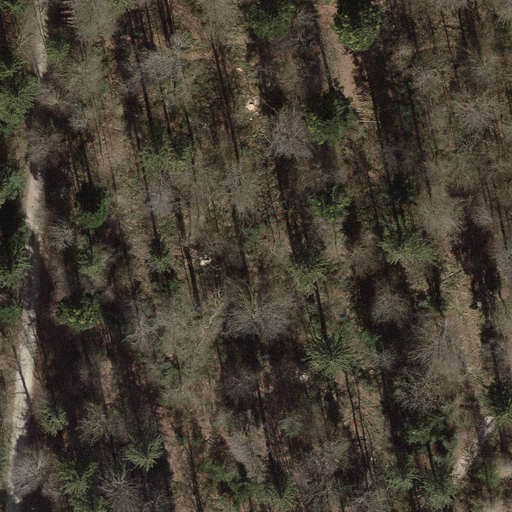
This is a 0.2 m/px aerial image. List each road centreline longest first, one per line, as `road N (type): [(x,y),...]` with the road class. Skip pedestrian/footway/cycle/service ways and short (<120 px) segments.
road 1 (track): [(42,0),(13,511)]
road 2 (track): [(511,390),(466,492),(440,511)]
